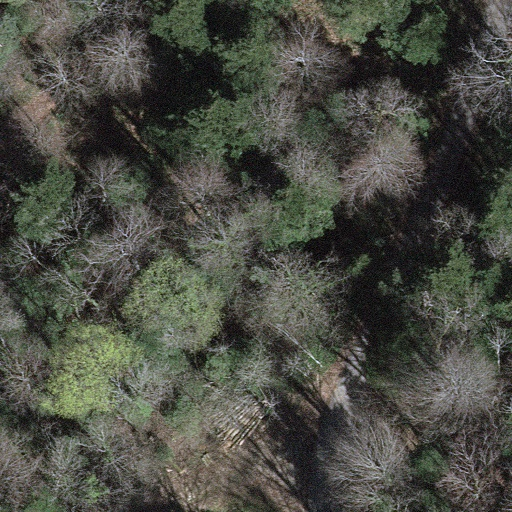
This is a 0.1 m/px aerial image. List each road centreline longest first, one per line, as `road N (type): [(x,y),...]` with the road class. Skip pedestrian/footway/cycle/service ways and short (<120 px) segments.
road 1 (track): [(479,0),(463,85),(406,264),(323,434),(324,511)]
road 2 (track): [(178,0),(0,155)]
road 3 (track): [(323,434),(174,511)]
